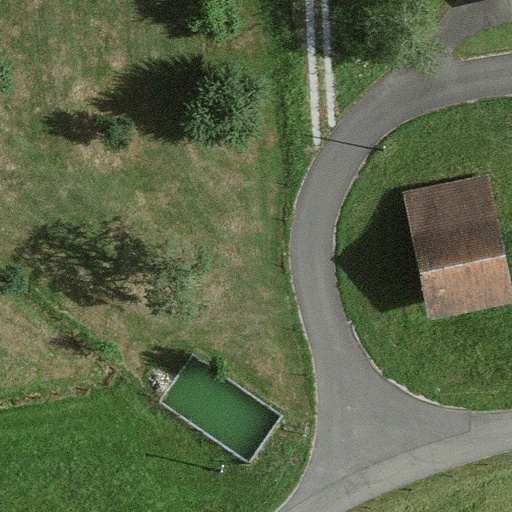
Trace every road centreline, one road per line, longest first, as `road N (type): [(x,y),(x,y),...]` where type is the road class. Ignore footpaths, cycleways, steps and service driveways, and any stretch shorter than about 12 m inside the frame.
road 1 (track): [(511,76),(447,85),(370,120),(330,175),(315,238),(318,303),(393,476)]
road 2 (track): [(332,511),(393,476),(511,441)]
